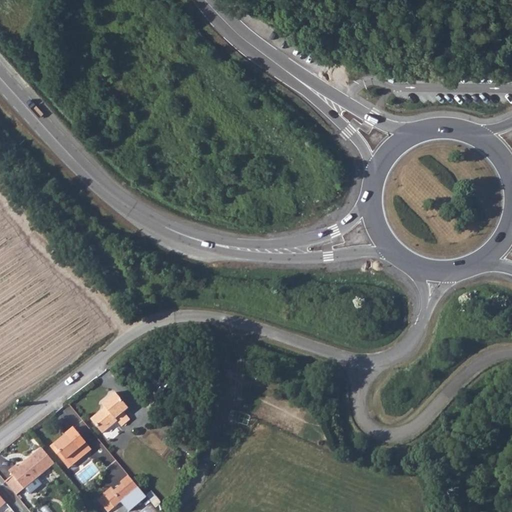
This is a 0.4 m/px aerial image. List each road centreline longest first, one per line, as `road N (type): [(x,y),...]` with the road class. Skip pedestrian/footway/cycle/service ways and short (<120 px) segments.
road 1 (residential): [(0,436),(133,328),(170,313),(361,362)]
road 2 (unclassified): [(361,362),(359,412),(368,428),(404,436),(483,358),(511,352)]
road 3 (secondary): [(0,74),(96,179),(180,237)]
road 4 (secondary): [(180,237),(240,252),(301,255),(386,243)]
road 5 (secondary): [(371,196),(328,232),(294,241),(180,237)]
road 6 (residential): [(361,362),(386,357),(420,326),(429,270)]
road 7 (tertiary): [(205,0),(252,48),(300,81)]
road 8 (tertiary): [(410,133),(300,81)]
